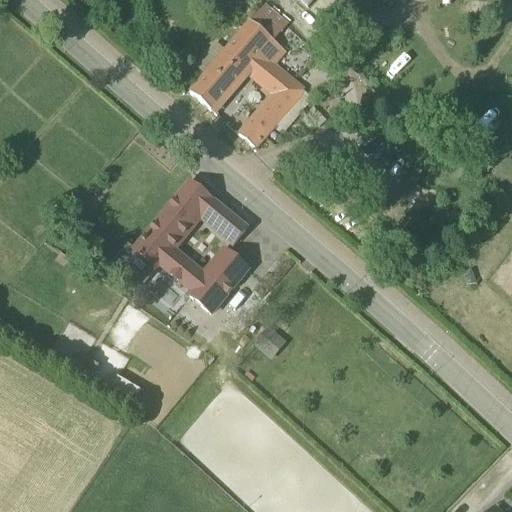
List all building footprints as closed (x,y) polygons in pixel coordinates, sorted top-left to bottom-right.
[(337,24),(353,4),(347,0),(336,0),(326,14),(337,24)] [(266,8),(251,25),(274,44),(288,27),(266,8)] [(303,94),(271,66),(283,52),(274,44),(251,25),(250,24),(189,96),(211,114),(245,74),(272,97),(238,138),(254,151),(303,94)] [(246,233),(222,214),(189,187),(126,264),(147,282),(160,266),(190,290),(184,297),(210,318),(250,270),(222,247),(202,272),(174,249),(199,218),(234,247),(246,233)] [(253,348),(255,349),(267,360),(283,341),(270,331),(269,329),(253,348)]
